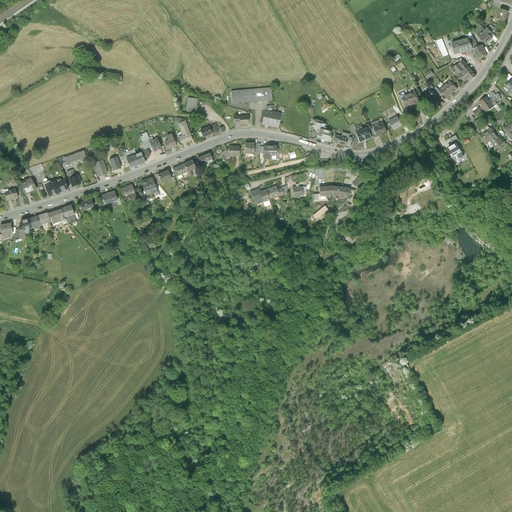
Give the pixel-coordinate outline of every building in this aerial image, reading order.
[(501,8),(502,6),(501,5),(502,0),(492,0),(492,1),(494,2),(492,6),(501,8)] [(511,3),(511,0),(502,0),(501,5),(502,6),(511,9),(511,3)] [(508,13),(500,10),(497,20),(505,22),(508,13)] [(474,31),(478,35),(484,30),(480,25),(474,31)] [(478,35),(485,44),(492,39),(488,35),(484,30),(478,35)] [(474,37),(468,38),(471,50),(478,48),(474,37)] [(448,54),(442,38),(436,41),(440,51),(443,56),(448,54)] [(468,38),(460,40),(463,52),(471,50),(468,38)] [(453,54),(463,52),(460,40),(451,43),(453,54)] [(478,48),(471,50),(473,56),(476,55),(477,59),(486,56),(482,46),(478,48)] [(456,78),(459,76),(468,68),(462,61),(458,65),(454,68),(453,66),(449,69),(456,78)] [(475,76),(468,68),(459,76),(464,82),(469,77),(471,80),(475,76)] [(450,80),(444,85),(452,93),(457,88),(450,80)] [(446,98),(452,93),(444,85),(439,90),(446,98)] [(271,88),(231,91),(232,104),(272,101),(271,89),(271,88)] [(436,97),(431,90),(424,96),(429,102),(436,97)] [(415,91),(408,94),(412,104),(419,101),(415,91)] [(412,104),(408,94),(402,97),(406,105),(406,107),(412,104)] [(479,103),(481,106),(486,113),(494,107),(489,101),(487,97),(479,103)] [(199,99),(189,98),(187,112),(197,113),(199,99)] [(477,119),(483,114),(479,108),(473,112),(477,119)] [(272,112),(266,110),(263,123),(279,127),(282,114),(272,112)] [(248,116),(234,117),(234,123),(240,123),(240,125),(249,124),(248,116)] [(402,125),(397,116),(389,121),(394,130),(402,125)] [(325,121),(314,119),(313,127),(324,128),(325,121)] [(193,141),(186,120),(176,123),(183,144),(193,141)] [(378,121),(371,124),(373,128),(375,135),(376,136),(386,132),(383,123),(379,124),(378,121)] [(209,126),(213,136),(219,134),(215,123),(209,126)] [(212,133),(209,127),(200,130),(203,137),(212,133)] [(366,128),(355,133),(359,143),(370,138),(366,128)] [(503,144),(491,128),(479,138),(485,144),(490,140),(497,149),(503,144)] [(334,132),(321,129),(319,138),(332,142),(334,132)] [(352,137),(340,134),(338,142),(350,145),(352,137)] [(171,136),(164,138),(168,149),(175,146),(171,136)] [(449,139),(453,146),(457,145),(459,143),(455,136),(449,139)] [(163,151),(158,138),(150,141),(155,154),(163,151)] [(254,143),(245,143),(245,153),(254,153),(254,143)] [(463,157),(457,145),(453,146),(448,149),(454,161),(463,157)] [(276,146),(264,146),(264,153),(265,153),(265,159),(270,159),(270,155),(276,155),(276,146)] [(239,147),(229,147),(229,156),(239,156),(239,147)] [(84,151),(64,158),(66,162),(67,165),(86,157),(84,151)] [(142,153),(133,156),(137,166),(145,163),(142,153)] [(213,162),(210,153),(198,158),(201,164),(207,162),(208,164),(213,162)] [(58,165),(66,162),(64,158),(64,156),(56,159),(58,165)] [(137,166),(133,156),(126,158),(129,168),(137,166)] [(117,157),(109,160),(113,171),(121,168),(117,157)] [(108,175),(103,159),(94,162),(100,177),(108,175)] [(190,162),(182,165),(185,172),(193,169),(190,162)] [(30,168),(32,175),(45,170),(43,163),(30,168)] [(178,175),(185,172),(182,165),(175,168),(178,175)] [(172,177),(168,170),(158,175),(162,183),(172,177)] [(83,184),(80,175),(70,178),(72,187),(83,184)] [(152,178),(146,180),(151,192),(157,189),(152,178)] [(36,189),(31,179),(21,184),(27,194),(36,189)] [(63,180),(45,185),(48,195),(66,190),(63,180)] [(145,194),(151,192),(146,180),(140,183),(145,194)] [(135,192),(132,186),(120,191),(124,197),(135,192)] [(276,186),(266,189),(269,199),(279,196),(277,189),(276,186)] [(327,195),(333,195),(333,186),(319,187),(320,194),(320,196),(327,195)] [(347,189),(333,186),(333,195),(345,198),(347,189)] [(296,187),(293,187),(293,192),(294,196),(303,194),(301,187),(296,188),(296,187)] [(15,188),(4,191),(6,200),(17,197),(15,188)] [(263,203),(262,201),(259,192),(258,189),(250,192),(258,204),(263,203)] [(262,201),(269,199),(266,189),(259,192),(262,201)] [(113,193),(102,195),(104,203),(115,200),(113,193)] [(90,200),(81,203),(83,209),(92,207),(90,200)] [(324,205),(312,215),(316,220),(328,210),(324,205)] [(70,206),(59,209),(63,219),(74,217),(70,206)] [(64,224),(63,219),(59,209),(48,213),(52,222),(53,227),(64,224)] [(42,225),(52,222),(48,213),(39,216),(42,225)] [(39,216),(31,218),(33,228),(42,225),(39,216)] [(24,231),(33,228),(31,218),(22,221),(24,231)] [(149,220),(133,226),(137,234),(141,232),(140,231),(151,226),(149,220)] [(10,223),(1,225),(3,235),(12,234),(10,223)]
